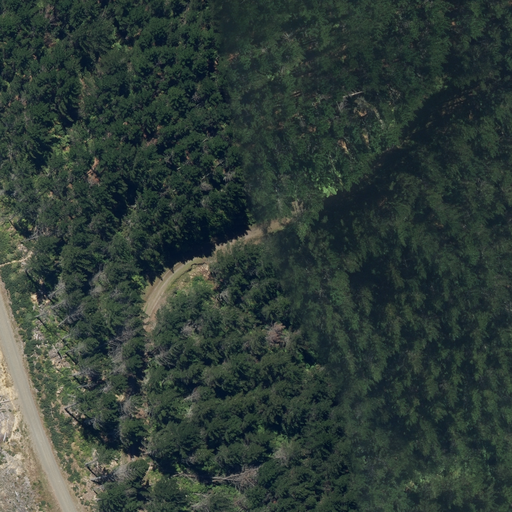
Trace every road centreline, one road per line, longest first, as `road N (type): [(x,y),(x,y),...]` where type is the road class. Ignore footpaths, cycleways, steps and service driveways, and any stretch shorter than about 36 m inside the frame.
road 1 (track): [(122,511),(146,290),(201,246),(300,218),(376,165),(415,108),(442,0)]
road 2 (track): [(76,511),(0,335)]
